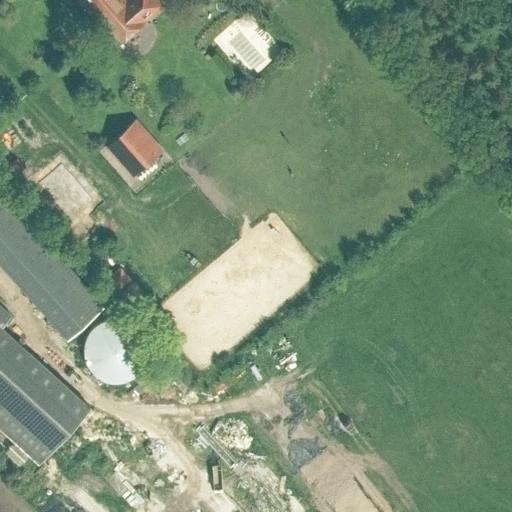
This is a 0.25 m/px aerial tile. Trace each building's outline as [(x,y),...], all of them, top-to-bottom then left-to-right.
[(124,0),(80,0),(136,62),(160,39),(124,0)] [(63,37),(70,45),(82,34),(75,26),(63,37)] [(104,144),(131,175),(161,149),(134,119),(104,144)] [(0,263),(66,337),(103,303),(0,187),(0,263)] [(107,277),(119,290),(131,279),(134,276),(122,263),(107,277)] [(0,325),(0,324),(10,314),(0,305),(0,428),(37,462),(88,406),(0,325)] [(112,381),(115,381),(121,381),(125,380),(129,378),(134,375),(137,372),(141,368),(143,364),(145,361),(146,356),(147,351),(147,346),(146,342),(145,337),(143,333),(141,329),(137,325),(133,322),(129,320),(124,318),(121,317),(116,316),(112,316),(110,316),(106,317),(101,319),(97,321),(93,324),(90,327),(87,331),(85,335),(83,340),(82,344),(82,349),(82,352),(83,355),(83,358),(85,362),(86,365),(88,368),(91,372),(94,374),(97,376),(100,378),(102,379),(105,380),(109,381),(112,381)] [(295,358),(305,350),(297,340),(271,362),(284,377),(299,364),(295,358)] [(295,424),(315,409),(297,387),(278,402),(295,424)] [(367,459),(356,466),(322,410),(304,421),(359,511),(392,511),(397,509),(367,459)] [(277,491),(296,511),(309,511),(323,499),(298,472),(277,491)] [(78,511),(86,496),(77,492),(70,508),(78,511)]
